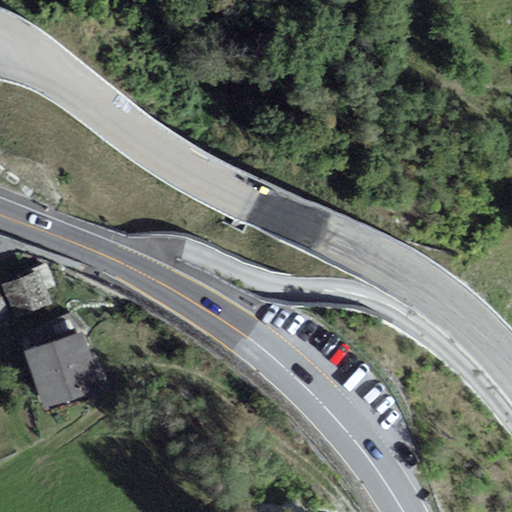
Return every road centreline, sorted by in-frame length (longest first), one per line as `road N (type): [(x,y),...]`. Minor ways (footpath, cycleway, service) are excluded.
road 1 (secondary): [(511,367),(406,274),(169,157),(46,65),(0,42)]
road 2 (secondary): [(0,214),(129,265),(225,321),(348,432),(404,511)]
road 3 (track): [(129,265),(175,247),(264,281),(378,302),(446,349),(511,422)]
